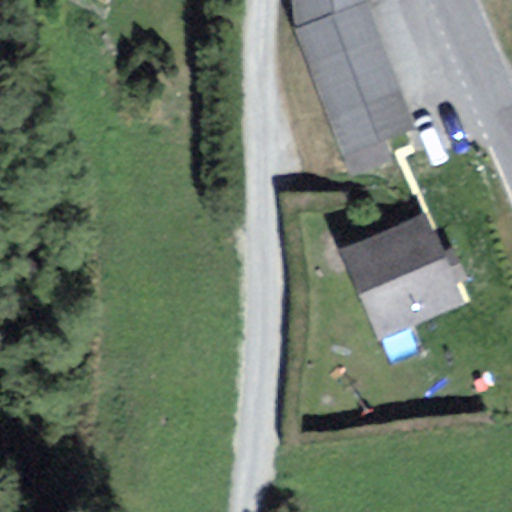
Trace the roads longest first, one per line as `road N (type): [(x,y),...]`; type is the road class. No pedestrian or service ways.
road 1 (track): [(262,0),(262,188),(275,359),(253,511)]
road 2 (tertiary): [(454,0),(511,136)]
